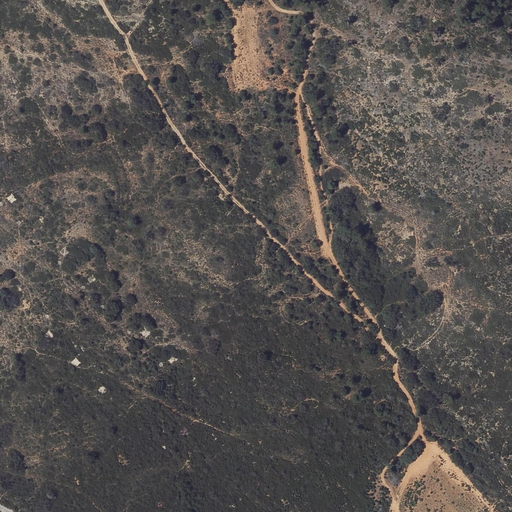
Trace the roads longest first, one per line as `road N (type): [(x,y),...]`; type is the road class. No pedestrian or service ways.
road 1 (track): [(100,0),(179,140),(392,352),(392,375),(417,432),(359,494),(361,511)]
road 2 (track): [(272,0),(311,15),(315,39),(300,95),(316,194),(331,252),(392,352)]
